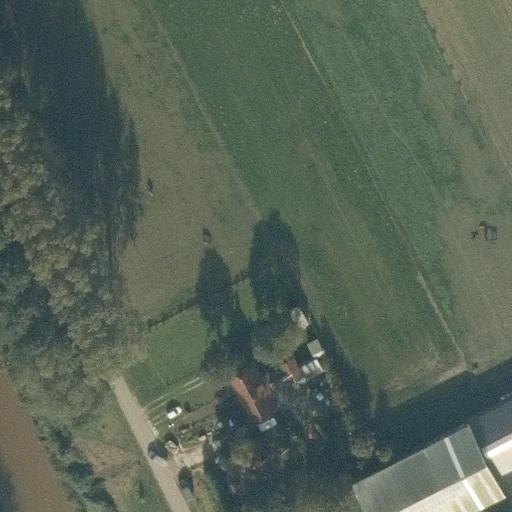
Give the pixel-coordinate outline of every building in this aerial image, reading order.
[(297,302),(287,307),(298,325),(307,320),(297,302)] [(251,344),(255,353),(297,331),(293,323),(251,344)] [(314,357),(318,355),(317,352),(321,349),(315,336),(304,341),(312,358),(314,357)] [(293,355),(278,363),(283,372),(283,373),(298,365),(293,355)] [(313,358),(298,365),(303,375),(304,377),(320,369),(314,357),(313,358)] [(227,373),(239,395),(270,379),(265,370),(259,373),(252,359),(227,373)] [(298,365),(283,373),(288,382),(303,375),(298,365)] [(270,379),(239,395),(250,418),(275,404),(288,397),(281,385),(288,382),(283,373),(283,372),(270,379)] [(511,394),(467,417),(495,472),(511,463),(511,394)] [(457,511),(504,489),(495,472),(467,417),(350,477),(367,511),(457,511)] [(174,466),(196,456),(189,441),(168,451),(174,466)] [(511,511),(504,496),(472,511),(511,511)]
